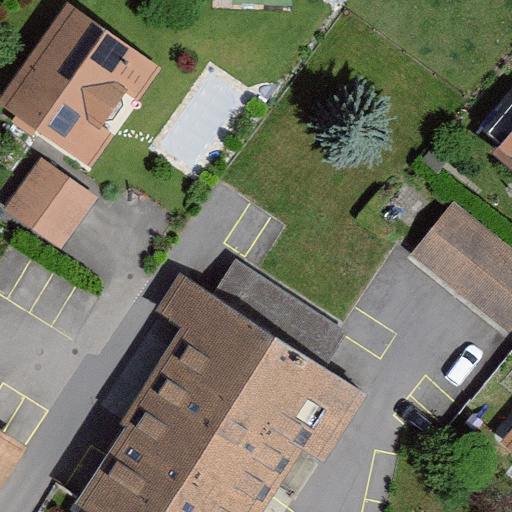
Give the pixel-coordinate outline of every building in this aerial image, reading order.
[(0,100),(0,110),(83,174),(165,72),(64,8),(0,100)] [(511,121),(484,155),(511,177),(511,121)] [(103,205),(36,167),(5,216),(65,259),(103,205)] [(506,340),(511,333),(511,251),(457,206),(409,255),(506,340)] [(182,339),(73,507),(80,511),(262,511),(306,448),(330,463),(375,398),(185,265),(153,310),(182,339)] [(511,419),(491,440),(511,455),(511,419)] [(0,433),(0,470),(16,443),(0,433)]
